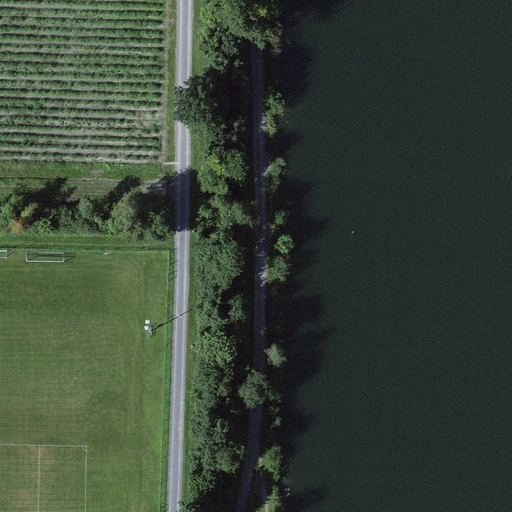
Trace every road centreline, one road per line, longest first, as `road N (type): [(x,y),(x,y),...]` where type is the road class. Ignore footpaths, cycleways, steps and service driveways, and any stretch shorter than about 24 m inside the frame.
road 1 (track): [(173,511),(189,0)]
road 2 (track): [(251,450),(262,278),(262,0)]
